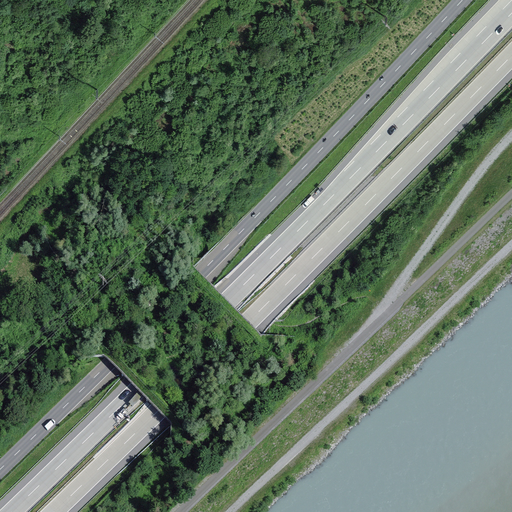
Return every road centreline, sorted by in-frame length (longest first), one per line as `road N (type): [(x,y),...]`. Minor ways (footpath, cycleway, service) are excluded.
road 1 (motorway): [(511,12),(10,511)]
road 2 (unclassified): [(464,0),(0,469)]
road 3 (motorway): [(52,511),(511,55)]
road 4 (track): [(511,193),(181,511)]
road 5 (track): [(233,511),(511,246)]
road 6 (track): [(374,327),(421,250),(511,147)]
